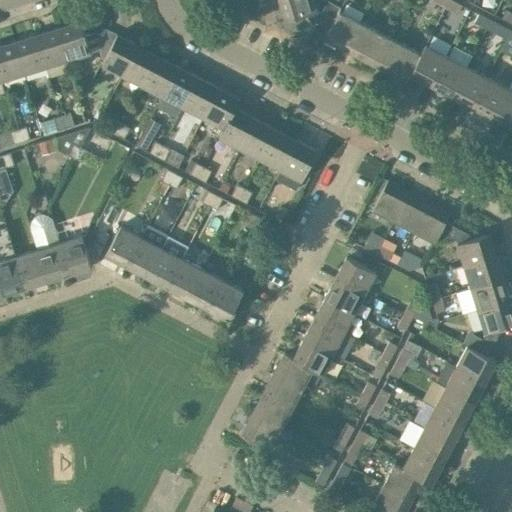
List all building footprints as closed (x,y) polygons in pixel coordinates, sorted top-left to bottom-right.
[(308,18),(318,23),(324,13),(317,9),(314,0),(279,0),(285,19),(306,12),(308,18)] [(458,12),(462,4),(454,0),(448,0),(445,6),(458,12)] [(335,18),(324,13),(318,23),(329,29),(324,39),(345,50),(360,21),(339,10),(335,18)] [(511,23),(511,13),(506,10),(501,18),(511,23)] [(474,21),(486,27),(491,19),(479,13),(474,21)] [(87,18),(58,27),(68,58),(91,51),(84,31),(90,29),(95,22),(87,18)] [(308,19),(304,28),(313,33),(318,24),(308,19)] [(499,34),(503,26),(491,19),(486,27),(499,34)] [(345,50),(365,61),(381,32),(360,21),(345,50)] [(46,65),(68,58),(58,27),(36,33),(46,65)] [(401,42),(381,32),(365,61),(385,71),(401,42)] [(25,72),(46,65),(36,33),(15,40),(25,72)] [(102,62),(123,74),(138,45),(117,33),(102,62)] [(421,53),(410,73),(411,73),(431,84),(446,55),(445,54),(450,43),(432,34),(427,45),(425,44),(421,53)] [(0,69),(3,79),(25,72),(15,40),(0,44),(0,69)] [(401,42),(385,71),(406,82),(411,73),(410,73),(421,53),(401,42)] [(158,55),(138,45),(123,74),(143,84),(158,55)] [(143,84),(163,95),(178,66),(158,55),(143,84)] [(451,95),(467,65),(446,55),(431,84),(451,95)] [(451,95),(471,105),(487,76),(467,65),(451,95)] [(178,115),(183,105),(199,76),(178,66),(163,95),(158,104),(178,115)] [(183,105),(204,116),(219,87),(199,76),(183,105)] [(492,116),(507,87),(487,76),(471,105),(492,116)] [(511,76),(507,87),(492,116),(511,126),(511,125),(511,76)] [(240,98),(219,87),(204,116),(223,126),(224,126),(235,106),(235,107),(240,98)] [(219,135),(240,146),(255,117),(235,107),(235,106),(224,126),(223,126),(219,135)] [(70,112),(62,115),(66,127),(73,125),(70,112)] [(57,129),(66,127),(62,115),(53,117),(57,129)] [(276,128),(255,117),(240,146),(260,157),(276,128)] [(160,123),(150,118),(136,145),(146,150),(160,123)] [(109,131),(117,135),(122,123),(115,119),(109,131)] [(117,135),(124,139),(130,127),(122,123),(117,135)] [(26,126),(18,128),(22,140),(30,138),(26,126)] [(80,146),(90,128),(88,127),(55,137),(58,148),(75,157),(80,146)] [(14,143),(22,140),(18,128),(10,131),(14,143)] [(260,157),(280,167),(296,138),(276,128),(260,157)] [(80,146),(75,157),(82,161),(88,150),(92,142),(85,138),(80,146)] [(317,149),(296,138),(280,167),(302,178),(317,149)] [(54,147),(51,139),(39,143),(41,151),(54,147)] [(149,152),(157,156),(163,144),(155,140),(149,152)] [(157,156),(165,160),(171,148),(163,144),(157,156)] [(2,154),(6,166),(14,164),(10,152),(2,154)] [(190,173),(198,177),(204,166),(196,162),(190,173)] [(198,177),(205,181),(211,170),(204,166),(198,177)] [(161,179),(169,183),(175,172),(167,168),(161,179)] [(183,176),(175,172),(169,183),(177,187),(183,176)] [(372,207),(394,219),(409,190),(388,178),(372,207)] [(231,195),(239,199),(245,187),(237,183),(231,195)] [(239,199),(246,203),(252,191),(245,187),(239,199)] [(202,201),(209,205),(216,193),(208,189),(202,201)] [(394,219),(414,229),(429,200),(409,190),(394,219)] [(223,197),(216,193),(209,205),(217,209),(223,197)] [(440,230),(451,236),(457,226),(446,220),(450,211),(429,200),(414,229),(435,240),(440,230)] [(274,217),(282,221),(288,210),(280,206),(274,217)] [(242,222),(250,226),(256,214),(248,210),(242,222)] [(263,218),(256,214),(250,226),(257,230),(263,218)] [(48,279),(69,273),(60,241),(53,220),(49,217),(45,216),(40,217),(36,219),(33,222),(32,227),(33,231),(38,248),(48,279)] [(105,253),(127,264),(142,235),(121,224),(105,253)] [(127,264),(147,275),(162,245),(168,235),(148,224),(142,235),(127,264)] [(16,255),(7,225),(0,227),(0,281),(4,293),(26,286),(16,255)] [(488,232),(470,237),(469,233),(457,226),(451,236),(458,240),(458,241),(457,241),(465,265),(496,255),(488,232)] [(82,234),(60,241),(69,273),(92,265),(82,234)] [(381,245),(376,253),(389,259),(393,251),(397,244),(384,238),(381,245)] [(376,253),(381,245),(368,239),(364,247),(376,253)] [(147,275),(167,285),(182,256),(162,245),(147,275)] [(38,248),(16,255),(26,286),(48,279),(38,248)] [(347,255),(335,276),(364,292),(376,270),(347,255)] [(465,265),(471,287),(503,277),(496,255),(465,265)] [(202,267),(182,256),(167,285),(188,296),(202,267)] [(188,296),(208,306),(223,277),(202,267),(188,296)] [(354,312),(364,292),(335,276),(325,296),(354,312)] [(244,288),(223,277),(208,306),(228,317),(244,288)] [(471,287),(456,291),(463,313),(478,309),(509,298),(503,277),(471,287)] [(428,286),(432,299),(441,296),(437,283),(428,286)] [(431,318),(424,295),(419,305),(413,315),(436,327),(437,320),(436,316),(431,318)] [(325,296),(314,317),(343,332),(354,312),(325,296)] [(445,309),(441,296),(432,299),(436,312),(445,309)] [(486,331),(482,339),(493,344),(500,331),(498,326),(511,321),(511,306),(509,298),(478,309),(485,330),(486,330),(486,331)] [(404,313),(412,317),(413,315),(419,305),(410,300),(404,313)] [(412,317),(404,313),(397,325),(406,329),(412,317)] [(332,352),(343,332),(314,317),(303,337),(332,352)] [(303,337),(293,356),(293,357),(313,368),(322,373),(332,352),(303,337)] [(487,355),(493,344),(482,339),(477,349),(467,344),(456,366),(485,381),(496,359),(487,355)] [(391,357),(397,345),(389,341),(383,353),(391,357)] [(403,348),(396,360),(405,365),(411,352),(403,348)] [(302,389),(313,368),(293,357),(293,356),(284,352),(273,373),(302,389)] [(391,357),(383,353),(376,365),(385,370),(391,357)] [(396,360),(390,373),(398,377),(405,365),(396,360)] [(474,401),(485,381),(456,366),(446,361),(436,381),(445,386),(474,401)] [(262,393),(291,409),(302,389),(273,373),(262,393)] [(368,381),(361,393),(370,398),(376,385),(368,381)] [(445,386),(434,406),(463,421),(474,401),(445,386)] [(382,388),(375,401),(383,405),(390,393),(382,388)] [(281,429),(291,409),(262,393),(252,414),(281,429)] [(355,406),(363,410),(370,398),(361,393),(355,406)] [(375,401),(369,413),(377,417),(383,405),(375,401)] [(434,406),(424,426),(453,441),(463,421),(434,406)] [(281,429),(252,414),(241,434),(270,450),(281,429)] [(413,446),(442,462),(453,441),(424,426),(410,419),(399,439),(413,446)] [(346,422),(340,434),(348,439),(355,426),(346,422)] [(354,441),(362,446),(368,433),(360,429),(354,441)] [(348,439),(340,434),(334,446),(342,451),(348,439)] [(354,441),(347,454),(356,458),(362,446),(354,441)] [(413,446),(403,466),(423,477),(423,478),(432,482),(442,462),(413,446)] [(412,498),(423,478),(423,477),(403,466),(394,461),(383,483),(412,498)] [(324,485),(331,473),(322,468),(316,481),(324,485)] [(336,475),(329,488),(338,492),(344,480),(336,475)] [(404,511),(412,498),(383,483),(372,503),(388,511),(404,511)] [(238,511),(245,500),(237,496),(230,508),(237,511),(238,511)] [(245,500),(238,511),(248,511),(253,504),(245,500)]
